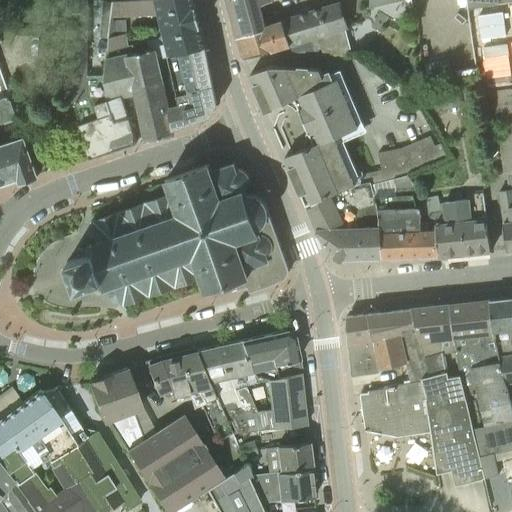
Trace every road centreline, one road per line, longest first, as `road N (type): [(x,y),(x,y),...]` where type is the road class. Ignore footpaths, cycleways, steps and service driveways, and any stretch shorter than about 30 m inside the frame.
road 1 (residential): [(316,297),(76,355),(0,343)]
road 2 (residential): [(0,237),(11,218),(46,197),(251,130)]
road 3 (tertiary): [(346,511),(316,297)]
road 4 (residential): [(316,297),(511,273)]
road 5 (tertiary): [(316,297),(306,253),(251,130)]
road 6 (tertiary): [(251,130),(213,0)]
